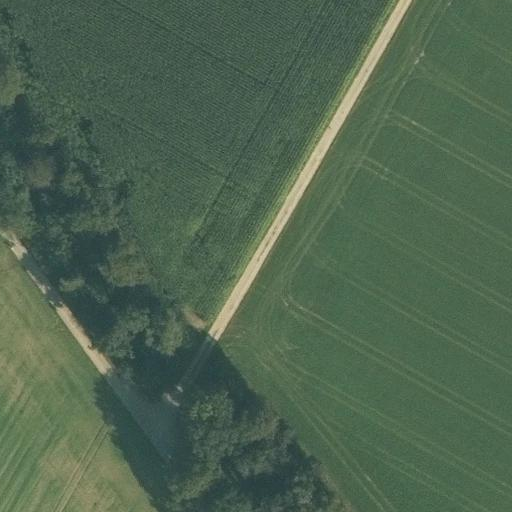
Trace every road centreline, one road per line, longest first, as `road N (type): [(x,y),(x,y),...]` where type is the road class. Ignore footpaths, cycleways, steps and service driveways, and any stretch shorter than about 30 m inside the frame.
road 1 (track): [(155,447),(400,0)]
road 2 (track): [(0,230),(198,511)]
